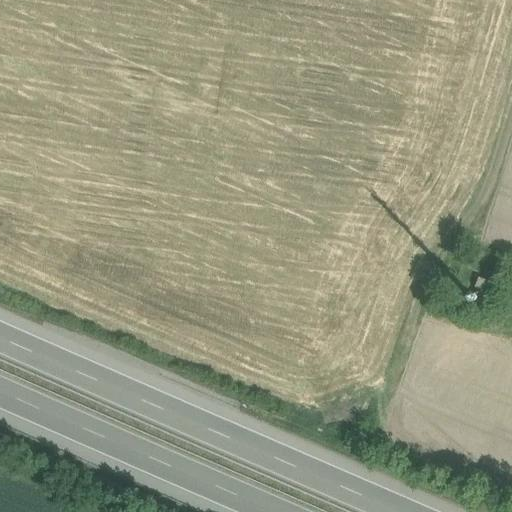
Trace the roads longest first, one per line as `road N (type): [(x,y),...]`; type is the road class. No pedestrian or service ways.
road 1 (motorway): [(396,511),(0,337)]
road 2 (motorway): [(0,385),(292,511)]
road 3 (track): [(511,106),(481,207),(432,263),(388,387)]
